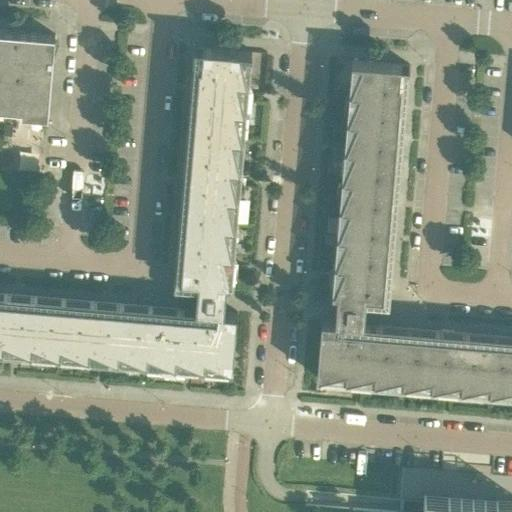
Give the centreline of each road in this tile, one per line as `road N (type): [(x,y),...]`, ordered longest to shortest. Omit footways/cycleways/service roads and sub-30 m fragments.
road 1 (residential): [(281,288),(299,8)]
road 2 (residential): [(270,424),(0,400)]
road 3 (residential): [(511,445),(270,424)]
road 4 (residential): [(511,24),(299,8)]
